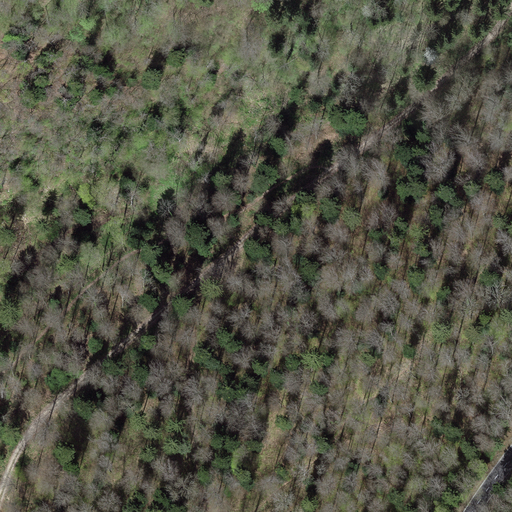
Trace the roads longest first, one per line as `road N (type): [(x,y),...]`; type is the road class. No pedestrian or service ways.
road 1 (track): [(343,162),(158,308),(69,395),(21,465),(8,511)]
road 2 (track): [(511,8),(450,77),(343,162)]
